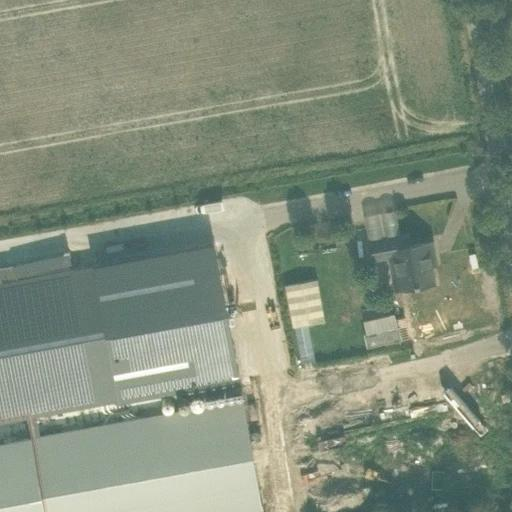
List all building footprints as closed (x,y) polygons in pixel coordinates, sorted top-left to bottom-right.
[(370,240),(373,260),(388,257),(394,290),(435,282),(430,256),(435,255),(432,241),(409,245),(407,233),(370,240)] [(0,266),(0,277),(1,284),(0,284),(0,422),(225,383),(201,248),(17,281),(14,264),(0,266)] [(285,284),(293,326),(325,320),(317,278),(285,284)] [(37,438),(30,440),(0,445),(0,511),(260,511),(263,511),(243,401),(37,438)] [(355,511),(389,511),(388,499),(354,503),(355,511)]
